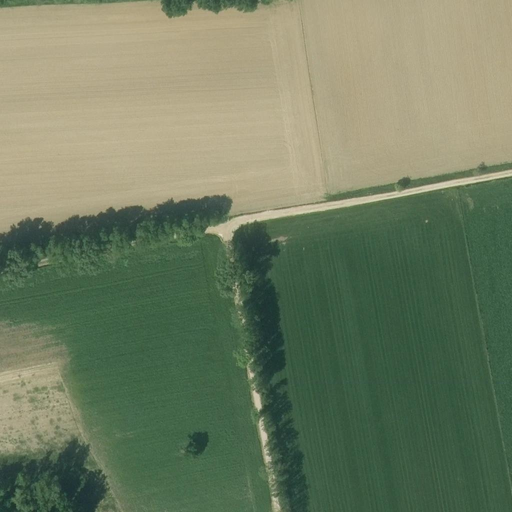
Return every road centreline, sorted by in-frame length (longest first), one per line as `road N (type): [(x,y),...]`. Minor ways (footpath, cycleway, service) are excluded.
road 1 (track): [(511,173),(0,269)]
road 2 (track): [(277,511),(223,230)]
